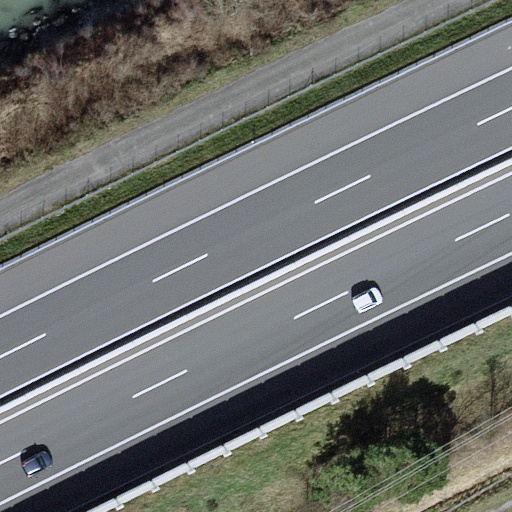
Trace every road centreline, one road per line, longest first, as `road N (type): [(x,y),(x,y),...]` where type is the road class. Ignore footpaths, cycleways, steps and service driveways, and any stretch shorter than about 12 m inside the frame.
road 1 (motorway): [(0,465),(511,215)]
road 2 (motorway): [(511,105),(0,354)]
road 3 (unclassified): [(443,0),(0,216)]
